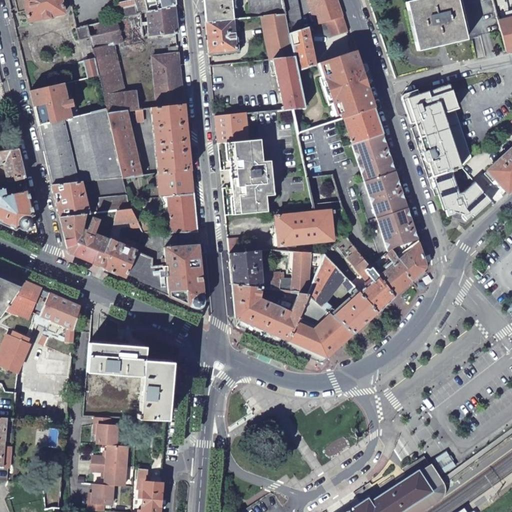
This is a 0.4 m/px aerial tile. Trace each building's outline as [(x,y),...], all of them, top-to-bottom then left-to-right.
[(14,0),(17,13),(25,11),(28,22),(43,19),(43,20),(50,18),(49,17),(64,14),(60,0),(14,0)] [(114,6),(117,19),(140,13),(146,12),(143,0),(133,0),(134,1),(114,6)] [(143,0),(146,12),(173,5),(172,0),(143,0)] [(203,0),(206,23),(233,19),(230,0),(203,0)] [(247,0),(249,18),(261,16),(285,14),(282,0),(247,0)] [(282,0),(285,14),(289,33),(303,29),(296,0),(282,0)] [(311,0),(320,23),(327,21),(342,16),(336,0),(311,0)] [(414,0),(406,2),(417,51),(471,38),(461,0),(414,0)] [(173,5),(146,12),(149,37),(176,33),(173,5)] [(87,26),(90,39),(95,62),(99,77),(107,111),(107,114),(127,111),(134,110),(137,110),(134,92),(115,94),(113,83),(120,83),(120,77),(113,46),(142,38),(140,13),(117,19),(87,26)] [(269,59),(273,59),(294,57),(289,33),(285,14),(261,16),(269,59)] [(342,16),(327,21),(331,35),(347,30),(342,16)] [(511,17),(497,21),(499,31),(504,52),(511,50),(511,17)] [(206,23),(209,52),(236,50),(233,19),(206,23)] [(87,26),(76,29),(79,41),(90,39),(87,26)] [(294,57),(297,71),(315,64),(308,27),(303,29),(289,33),(294,57)] [(169,63),(179,62),(177,47),(168,48),(168,55),(169,63)] [(318,63),(315,64),(297,71),(304,108),(292,109),(297,133),(334,121),(342,118),(344,118),(373,108),(354,51),(318,63)] [(157,108),(183,104),(179,62),(169,63),(168,55),(151,57),(157,108)] [(292,109),(304,108),(297,71),(294,57),(273,59),(283,110),(292,109)] [(85,64),(88,79),(99,77),(95,62),(85,64)] [(427,162),(432,176),(462,167),(471,157),(455,108),(457,107),(449,83),(418,93),(417,90),(407,92),(403,94),(401,95),(401,97),(402,102),(410,99),(411,102),(415,101),(417,108),(406,112),(410,123),(414,122),(423,151),(422,152),(422,153),(422,154),(424,160),(425,161),(425,162),(426,162),(427,162)] [(63,84),(30,91),(38,125),(71,118),(63,84)] [(410,99),(402,102),(406,112),(417,108),(415,101),(411,102),(410,99)] [(190,171),(183,104),(157,108),(149,108),(157,174),(190,171)] [(382,133),(373,108),(344,118),(352,143),(382,133)] [(141,109),(137,110),(134,110),(136,123),(143,122),(141,109)] [(71,118),(38,125),(52,185),(82,181),(123,177),(107,114),(107,111),(71,118)] [(127,111),(107,114),(123,177),(141,175),(139,166),(139,163),(127,111)] [(215,117),(217,142),(229,141),(247,139),(247,136),(245,114),(238,114),(215,117)] [(511,120),(511,121),(511,148),(485,174),(492,182),(496,179),(508,193),(511,189),(511,120)] [(434,196),(438,195),(432,176),(428,165),(427,162),(426,162),(425,162),(425,161),(424,160),(422,154),(422,153),(422,152),(423,151),(414,122),(410,123),(434,196)] [(0,149),(9,148),(5,130),(0,131),(0,149)] [(394,170),(382,133),(352,143),(351,143),(363,181),(394,170)] [(247,139),(229,141),(230,150),(223,151),(224,167),(227,169),(232,169),(234,189),(229,190),(226,192),(229,216),(266,212),(265,197),(270,196),(267,161),(261,162),(259,139),(247,140),(247,139)] [(6,174),(7,181),(24,177),(17,148),(0,151),(0,162),(3,162),(4,167),(6,174)] [(473,218),(491,201),(462,167),(432,176),(438,195),(443,210),(445,210),(448,217),(454,215),(461,217),(466,222),(472,216),(473,218)] [(394,170),(363,181),(376,218),(406,207),(394,170)] [(192,194),(190,171),(157,174),(160,197),(167,196),(192,194)] [(332,176),(307,178),(314,207),(315,212),(275,217),(279,246),(334,240),(330,211),(342,209),(332,176)] [(89,213),(82,181),(52,185),(60,216),(89,213)] [(0,188),(0,222),(15,229),(18,226),(19,227),(22,229),(24,229),(26,229),(29,227),(31,224),(31,221),(29,218),(33,215),(27,189),(4,196),(2,189),(0,188)] [(128,200),(127,194),(99,198),(101,212),(117,211),(130,209),(128,200)] [(196,233),(192,194),(167,196),(171,233),(178,232),(196,233)] [(406,207),(376,218),(386,249),(417,239),(406,207)] [(138,226),(130,209),(117,211),(111,233),(118,235),(121,223),(130,222),(131,226),(138,226)] [(86,232),(61,223),(67,250),(70,253),(98,265),(108,240),(93,235),(98,220),(97,220),(92,218),(91,219),(86,232)] [(178,232),(179,246),(197,245),(196,233),(178,232)] [(124,277),(135,250),(109,238),(108,240),(98,265),(124,277)] [(139,238),(137,244),(148,248),(150,242),(139,238)] [(227,240),(229,254),(245,252),(244,239),(227,240)] [(426,265),(418,243),(415,243),(412,243),(409,244),(404,245),(398,247),(392,250),(411,281),(424,268),(426,265)] [(203,301),(197,245),(179,246),(164,246),(164,259),(168,296),(195,307),(199,307),(201,306),(202,304),(203,301)] [(160,259),(161,264),(152,265),(152,257),(135,250),(124,277),(152,289),(168,296),(164,259),(160,259)] [(229,254),(232,285),(262,289),(260,265),(258,250),(245,252),(229,254)] [(378,279),(393,297),(411,281),(392,250),(384,256),(392,265),(378,279)] [(284,292),(304,295),(313,275),(322,253),(293,251),(293,278),(281,278),(281,274),(273,274),(274,279),(270,279),(268,265),(260,265),(262,289),(284,292)] [(322,253),(313,275),(322,280),(323,278),(334,285),(344,277),(322,253)] [(360,294),(377,312),(393,297),(378,279),(374,273),(370,269),(365,262),(360,266),(373,282),(360,294)] [(0,316),(7,306),(23,281),(0,271),(0,316)] [(23,281),(7,306),(29,315),(30,312),(48,319),(42,334),(40,344),(48,348),(46,374),(55,375),(53,395),(23,392),(24,378),(17,377),(16,393),(14,392),(14,419),(46,421),(66,422),(73,330),(78,305),(23,281)] [(332,316),(354,333),(377,312),(360,294),(349,282),(344,287),(348,292),(350,291),(354,295),(332,316)] [(282,339),(287,341),(304,295),(284,292),(282,297),(285,298),(281,308),(260,300),(261,298),(259,297),(262,289),(232,285),(235,318),(282,339)] [(321,363),(354,333),(332,316),(304,295),(287,341),(284,347),(303,355),(321,363)] [(236,326),(284,347),(287,341),(282,339),(235,318),(236,326)] [(15,372),(28,338),(13,332),(0,366),(15,372)] [(166,419),(167,419),(172,351),(172,348),(170,345),(150,336),(148,337),(145,338),(144,340),(143,347),(121,345),(88,342),(82,416),(153,418),(166,419)] [(110,417),(95,416),(94,424),(97,425),(97,433),(96,444),(107,445),(116,445),(117,426),(109,425),(110,417)] [(5,418),(0,417),(0,467),(9,468),(10,446),(3,445),(5,418)] [(166,419),(153,418),(151,443),(164,444),(166,419)] [(116,445),(107,445),(107,452),(107,457),(104,457),(92,456),(92,464),(126,466),(127,446),(116,445)] [(441,455),(432,461),(441,475),(455,466),(451,459),(446,452),(441,455)] [(126,466),(92,464),(91,471),(103,472),(105,472),(105,478),(104,485),(114,485),(124,486),(126,466)] [(422,511),(440,500),(444,497),(445,493),(445,488),(444,484),(442,481),(441,479),(431,464),(425,468),(418,472),(431,492),(400,511),(422,511)] [(132,511),(158,511),(162,476),(152,476),(150,477),(150,482),(146,482),(147,469),(138,469),(137,481),(133,481),(132,511)] [(400,511),(431,492),(418,472),(417,470),(369,502),(367,499),(346,511),(400,511)] [(104,485),(93,484),(92,503),(89,503),(89,511),(104,511),(105,504),(112,505),(114,485),(104,485)]
